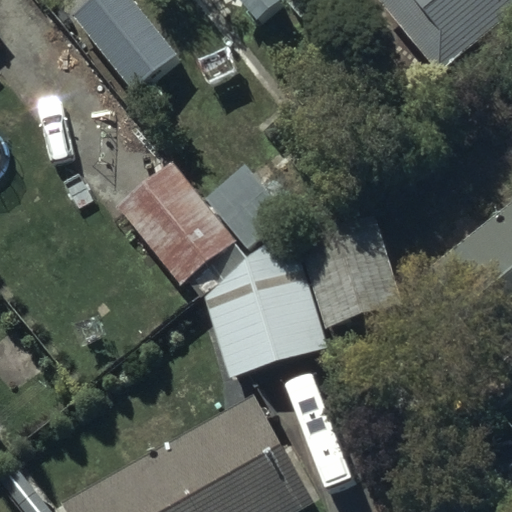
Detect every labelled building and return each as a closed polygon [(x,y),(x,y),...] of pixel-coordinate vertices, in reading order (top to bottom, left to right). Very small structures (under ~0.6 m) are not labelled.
[(511,0),(375,0),(442,81),(511,23),(511,0)] [(0,23),(0,22),(0,84),(12,75),(0,60),(0,23)] [(198,309),(208,301),(232,384),(331,356),(325,334),(408,312),(385,220),(299,242),(295,226),(320,208),(272,158),(205,216),(170,173),(158,184),(154,179),(117,210),(198,309)] [(511,215),(436,275),(508,366),(511,362),(511,215)] [(309,511),(317,507),(255,401),(69,509),(70,511),(309,511)]
